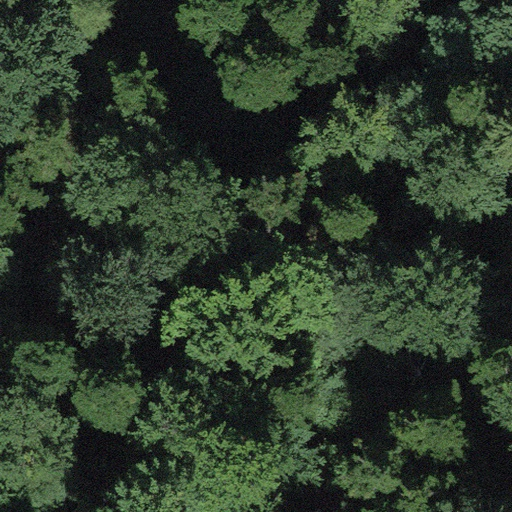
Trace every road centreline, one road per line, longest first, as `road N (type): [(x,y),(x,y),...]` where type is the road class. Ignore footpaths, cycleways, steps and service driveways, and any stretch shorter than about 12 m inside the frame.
road 1 (track): [(0,242),(164,283),(390,314),(511,315)]
road 2 (track): [(0,404),(351,461)]
